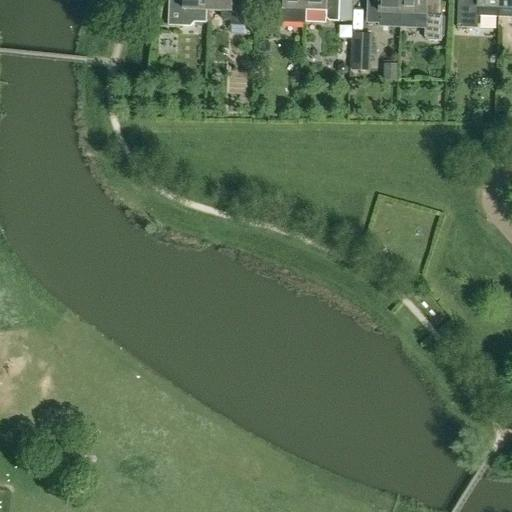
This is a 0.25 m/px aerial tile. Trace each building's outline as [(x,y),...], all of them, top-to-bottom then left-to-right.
[(207,12),(208,12),(208,0),(168,0),(167,27),(182,28),(182,27),(190,27),(194,23),(206,24),(207,12)] [(208,0),(208,12),(221,13),(221,19),(224,22),(231,22),(230,27),(231,27),(231,36),(246,37),(246,28),(247,3),(231,3),(231,0),(208,0)] [(282,24),(304,25),(304,0),(256,0),(256,12),(270,12),(282,13),(282,24)] [(304,0),(304,25),(305,25),(305,23),(323,24),(323,23),(338,23),(338,0),(304,0)] [(345,0),(345,17),(356,17),(356,0),(345,0)] [(378,27),(401,28),(401,0),(367,0),(366,23),(378,24),(378,27)] [(401,0),(401,28),(425,30),(425,38),(428,42),(441,42),(441,34),(443,5),(427,4),(427,0),(401,0)] [(499,17),(499,0),(457,0),(456,29),(477,30),(478,18),(499,19),(499,17)] [(511,0),(499,0),(499,17),(511,17),(511,0)] [(354,35),(353,71),(371,71),(371,35),(354,35)]
